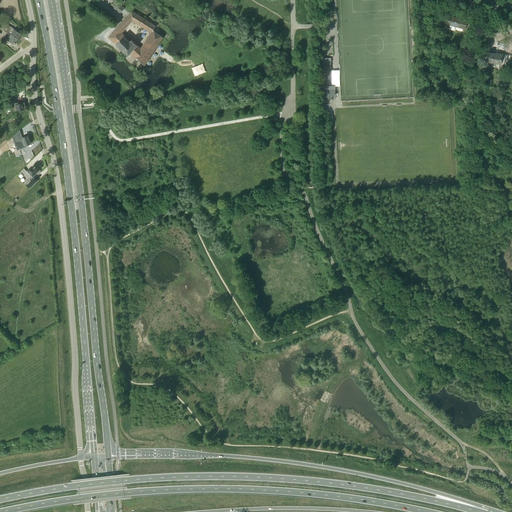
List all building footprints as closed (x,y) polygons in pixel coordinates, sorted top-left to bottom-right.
[(121,13),(124,9),(124,8),(114,1),(113,1),(110,5),(121,13)] [(131,52),(145,65),(163,37),(153,30),(156,26),(132,11),(109,38),(128,55),(131,52)] [(465,29),(468,21),(447,15),(444,23),(465,29)] [(21,34),(8,24),(5,22),(4,23),(2,22),(0,25),(3,27),(5,28),(4,30),(18,39),(21,34)] [(18,39),(4,30),(1,34),(0,32),(0,40),(2,37),(14,44),(18,39)] [(504,66),(506,55),(496,53),(495,54),(488,53),(487,61),(500,63),(500,65),(504,66)] [(322,62),(324,100),(332,100),(332,96),(335,96),(335,86),(332,87),(331,82),(329,82),(329,75),(331,75),(331,70),(329,70),(328,62),(330,62),(330,58),(322,58),(322,62)] [(204,63),(193,67),(196,75),(207,71),(204,63)] [(25,109),(24,102),(19,103),(18,102),(16,103),(16,98),(10,99),(11,105),(12,109),(13,108),(13,111),(25,109)] [(31,144),(28,135),(22,138),(24,143),(15,146),(17,151),(25,148),(24,146),(31,144)] [(39,175),(41,172),(39,170),(40,170),(39,169),(39,168),(38,167),(37,167),(35,165),(27,172),(29,174),(26,176),(29,179),(25,183),(30,188),(38,180),(33,176),(37,173),(39,175)]
